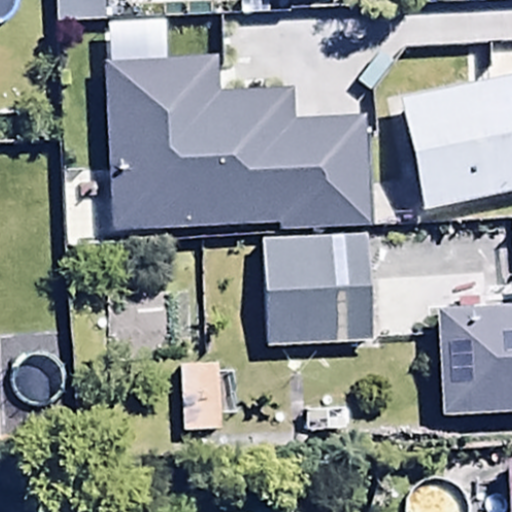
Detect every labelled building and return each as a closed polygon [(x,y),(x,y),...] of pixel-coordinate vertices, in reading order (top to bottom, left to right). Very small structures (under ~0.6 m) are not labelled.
[(101,75),(107,238),(275,232),(275,240),(365,237),(361,127),(288,130),(287,101),(214,103),(213,70),(101,75)] [(511,205),(511,89),(397,112),(419,224),(511,205)] [(369,247),(259,249),(261,356),(371,354),(369,247)] [(511,316),(433,318),(435,424),(511,422),(511,316)] [(217,372),(174,374),(178,443),(221,441),(217,372)] [(511,511),(511,465),(503,466),(506,511),(511,511)]
